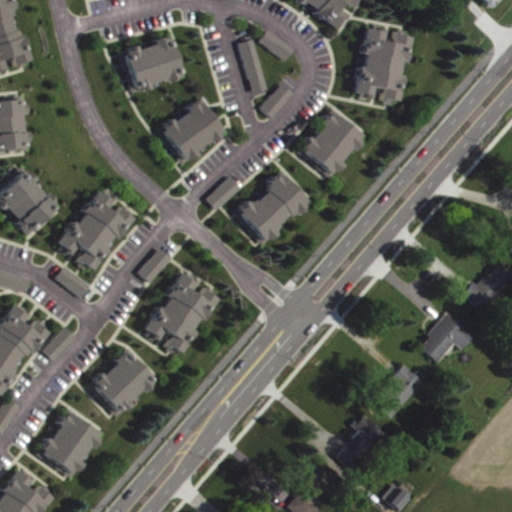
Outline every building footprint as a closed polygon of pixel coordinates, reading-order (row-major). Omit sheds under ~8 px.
[(0,0),(8,0),(25,61),(0,67),(0,0)] [(352,0),(348,7),(339,0),(333,0),(330,5),(341,13),(334,23),(332,22),(329,26),(307,9),(310,5),(303,0),(352,0)] [(479,0),(493,13),(505,0),(479,0)] [(405,31),(391,97),(378,94),(377,97),(374,96),(377,85),(367,83),(364,95),(359,94),(360,91),(347,88),(352,64),(356,63),(359,50),(355,50),(360,25),(371,27),(373,24),(405,31)] [(261,26),(288,46),(279,58),(252,39),(261,26)] [(116,48),(162,32),(177,73),(130,89),(116,48)] [(233,39),(247,35),(262,87),(248,91),(233,39)] [(275,79),(288,91),(266,116),(253,105),(275,79)] [(262,112),(273,122),(295,98),(284,88),(262,112)] [(0,93),(13,91),(23,145),(0,149),(0,93)] [(152,127),(195,95),(221,130),(178,162),(152,127)] [(325,107),(354,130),(355,128),(360,132),(347,147),(344,145),(333,158),(335,161),(324,175),(291,149),(304,133),(301,131),(315,114),(318,116),(325,107)] [(0,208),(0,184),(18,168),(54,208),(24,235),(0,208)] [(227,210),(274,168),(303,201),(256,242),(227,210)] [(218,214),(242,193),(232,182),(208,203),(218,214)] [(93,188),(103,196),(104,193),(117,204),(115,207),(126,216),(86,263),(75,254),(81,247),(72,240),(65,248),(63,252),(59,248),(62,245),(53,238),(93,188)] [(511,254),(503,247),(511,236),(511,254)] [(151,287),(174,263),(162,253),(140,277),(151,287)] [(58,262),(86,282),(76,295),(48,274),(58,262)] [(478,273),(480,275),(491,262),(505,274),(476,309),(455,292),(467,278),(471,281),(478,273)] [(161,328),(158,332),(155,331),(152,336),(148,333),(146,335),(141,332),(144,328),(138,324),(144,315),(146,316),(154,304),(156,305),(164,294),(160,292),(163,287),(165,288),(171,278),(170,277),(175,271),(180,274),(182,271),(188,276),(190,278),(183,287),(192,293),(199,283),(202,285),(203,284),(209,288),(207,292),(212,295),(206,304),(204,303),(202,306),(204,307),(197,317),(194,314),(186,325),(190,328),(175,350),(170,346),(167,350),(161,346),(164,344),(159,341),(166,332),(161,328)] [(0,289),(29,296),(32,280),(0,273),(0,289)] [(0,312),(9,301),(44,330),(0,385),(0,312)] [(440,310),(467,334),(456,347),(449,341),(433,358),(417,344),(425,334),(421,331),(440,310)] [(58,323),(71,333),(48,359),(36,348),(58,323)] [(78,342),(67,331),(44,355),(55,365),(78,342)] [(80,384),(88,377),(87,375),(95,368),(98,371),(111,360),(108,356),(114,350),(117,350),(120,352),(126,352),(142,369),(143,370),(145,368),(152,375),(145,381),(147,384),(138,391),(135,389),(124,398),(127,402),(119,409),(117,409),(111,414),(105,408),(108,405),(106,403),(102,406),(98,401),(97,401),(100,398),(98,396),(95,399),(89,392),(92,390),(91,389),(88,391),(80,384)] [(397,361),(408,371),(412,366),(421,374),(385,414),(371,401),(391,378),(386,374),(397,361)] [(0,414),(0,436),(3,439),(21,411),(8,403),(0,414)] [(57,413),(62,406),(98,433),(87,448),(83,444),(73,458),(78,461),(72,469),(70,468),(65,475),(58,470),(60,467),(57,465),(56,467),(51,464),(53,461),(48,457),(46,460),(43,457),(45,455),(40,452),(38,455),(32,451),(38,442),(36,441),(41,434),(44,436),(54,422),(49,419),(55,411),(57,413)] [(358,413),(376,430),(342,465),(329,452),(344,436),(341,433),(348,426),(343,422),(349,416),(352,419),(358,413)] [(349,441),(354,446),(338,462),(349,473),(384,439),(364,419),(353,430),(357,434),(349,441)] [(310,460),(329,477),(309,499),(315,506),(309,511),(291,511),(281,503),(291,492),(287,488),(299,477),(296,475),(310,460)] [(44,511),(53,501),(35,487),(36,487),(18,473),(1,496),(4,498),(0,503),(0,511),(44,511)] [(376,495),(388,481),(405,495),(393,509),(376,495)]
